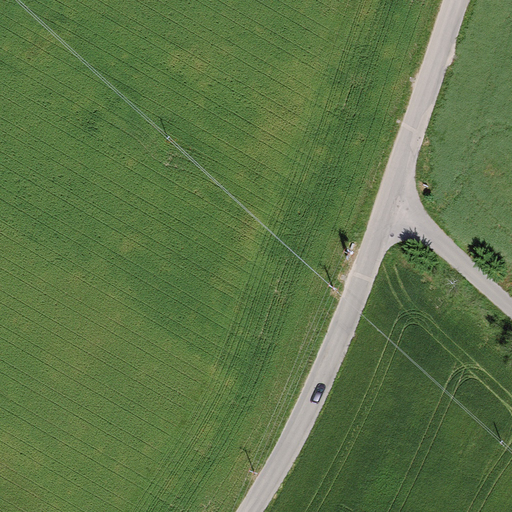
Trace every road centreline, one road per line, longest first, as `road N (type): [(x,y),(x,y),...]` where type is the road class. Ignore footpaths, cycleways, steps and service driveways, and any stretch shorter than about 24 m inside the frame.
road 1 (tertiary): [(394,197),(317,399),(254,511)]
road 2 (tertiary): [(457,0),(394,197)]
road 3 (unclassified): [(394,197),(511,304)]
